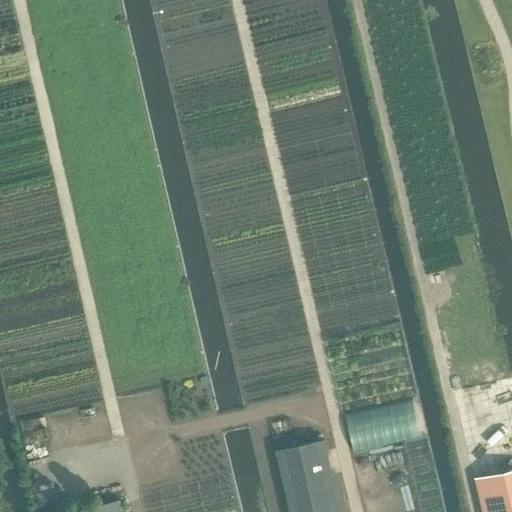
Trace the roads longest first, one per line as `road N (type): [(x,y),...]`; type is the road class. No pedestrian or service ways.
road 1 (track): [(121,461),(17,0)]
road 2 (track): [(334,438),(230,0)]
road 3 (track): [(444,396),(350,0)]
road 4 (track): [(511,201),(465,0)]
